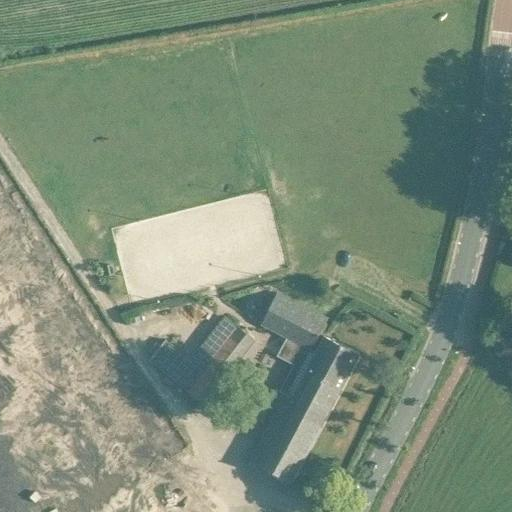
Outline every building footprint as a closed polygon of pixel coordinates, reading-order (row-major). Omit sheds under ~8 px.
[(261,323),(293,340),(311,350),(327,319),(277,292),(261,323)] [(185,392),(203,406),(254,341),(236,327),(185,392)] [(249,461),(291,483),(359,355),(324,337),(291,398),(280,392),(272,406),(277,409),(249,461)] [(256,425),(251,435),(259,439),(264,429),(256,425)] [(122,449),(88,499),(107,511),(108,511),(142,463),(122,449)] [(232,511),(235,508),(209,495),(200,511),(232,511)]
